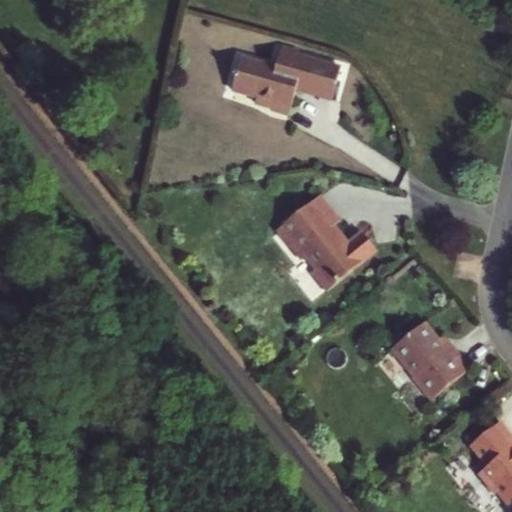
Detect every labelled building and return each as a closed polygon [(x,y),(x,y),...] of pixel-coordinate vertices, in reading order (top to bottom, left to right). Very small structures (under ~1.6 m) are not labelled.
[(280,48),(298,54),(299,48),(282,43),(280,48)] [(271,109),(288,114),(295,86),(331,96),(339,66),(298,54),(280,48),(275,66),(241,56),(233,83),(257,89),(256,97),(254,101),(272,106),(271,109)] [(233,83),(231,89),(256,97),(257,89),(233,83)] [(310,272),(306,276),(322,295),(373,255),(357,235),(342,246),(329,229),(336,224),(315,199),(273,233),(296,263),(301,260),(310,272)] [(390,348),(428,401),(467,370),(448,346),(444,349),(436,339),(421,321),(390,348)] [(441,336),(436,339),(444,349),(448,346),(441,336)] [(487,497),(490,496),(502,511),(511,511),(511,448),(494,426),(465,449),(481,469),(472,477),(487,497)]
